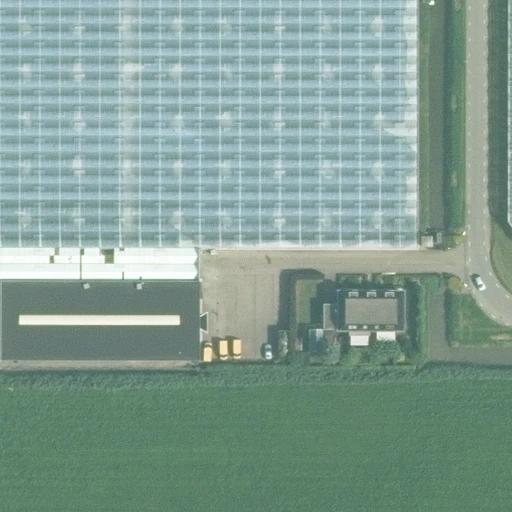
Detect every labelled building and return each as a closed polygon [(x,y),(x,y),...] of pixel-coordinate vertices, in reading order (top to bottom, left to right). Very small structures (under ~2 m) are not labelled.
[(0,0),(0,360),(0,280),(197,281),(198,248),(415,249),(415,0),(0,0)] [(421,237),(421,247),(431,247),(431,237),(421,237)] [(197,281),(0,280),(0,360),(199,361),(199,281),(197,281)] [(338,294),(338,304),(323,304),(322,330),(323,331),(332,330),(338,330),(349,330),(349,335),(368,335),(368,330),(402,330),(402,294),(402,293),(338,293),(338,294)] [(309,331),(309,339),(309,350),(309,352),(312,353),(318,353),(321,352),(322,351),(322,347),(323,347),(323,340),(324,339),(325,340),(327,341),(329,341),(331,340),(332,338),(332,336),(332,330),(323,331),(322,330),(320,330),(312,330),(310,330),(309,331)]
